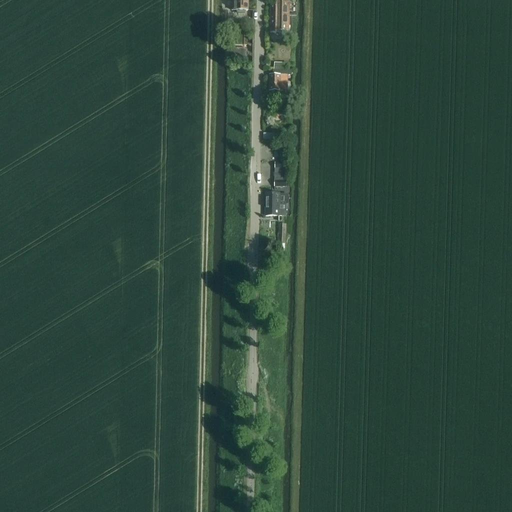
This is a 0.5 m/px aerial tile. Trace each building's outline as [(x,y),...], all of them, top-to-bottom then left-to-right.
[(234,11),(237,11),(238,13),(244,13),(245,11),(248,11),(248,0),(231,0),(231,4),(234,5),(234,11)] [(270,0),(270,16),(289,16),(289,3),(281,3),(281,0),(270,0)] [(281,33),(281,31),(289,31),(289,16),(270,16),(270,33),(281,33)] [(246,59),(246,48),(228,48),(227,58),(246,59)] [(287,92),(287,77),(287,75),(291,75),(291,73),(280,72),(280,75),(269,75),(269,92),(287,92)] [(274,181),(286,181),(286,169),(274,168),(274,181)] [(266,193),(266,216),(279,216),(279,193),(266,193)] [(272,250),(284,251),(285,251),(285,244),(286,244),(286,224),(279,224),(278,244),(272,244),(272,250)]
